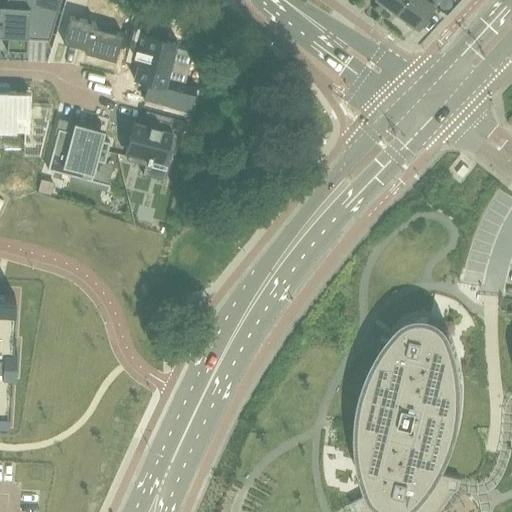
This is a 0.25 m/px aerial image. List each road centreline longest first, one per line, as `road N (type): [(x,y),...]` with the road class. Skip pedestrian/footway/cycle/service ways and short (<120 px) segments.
road 1 (primary): [(152,511),(183,433),(267,279),(327,201),(429,98)]
road 2 (tertiary): [(429,98),(291,0)]
road 3 (primary): [(429,98),(511,7)]
